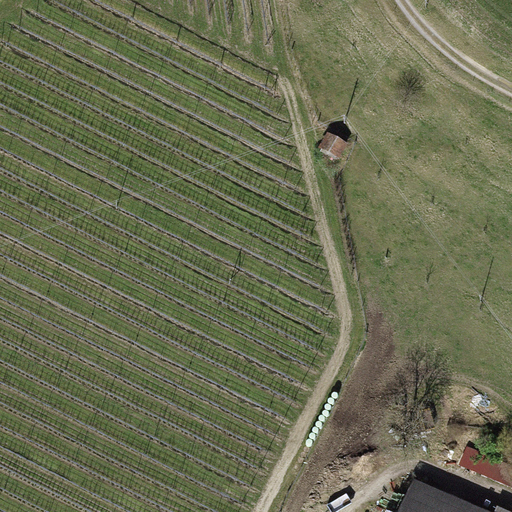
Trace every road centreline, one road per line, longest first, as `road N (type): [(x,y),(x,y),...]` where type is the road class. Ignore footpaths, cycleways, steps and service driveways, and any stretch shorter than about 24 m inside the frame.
road 1 (track): [(269,511),(349,344)]
road 2 (track): [(353,511),(401,470),(429,468),(511,503)]
road 3 (track): [(403,0),(444,48),(511,95)]
